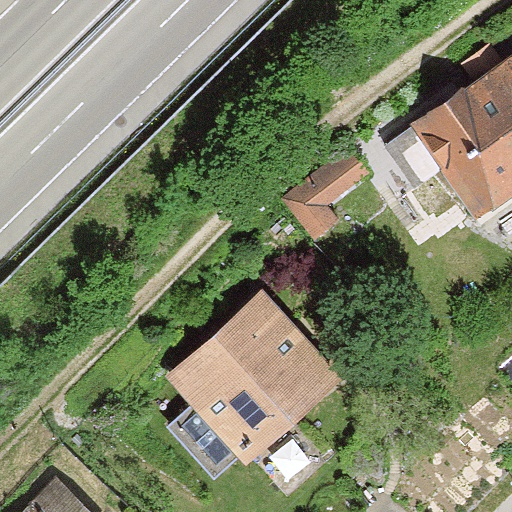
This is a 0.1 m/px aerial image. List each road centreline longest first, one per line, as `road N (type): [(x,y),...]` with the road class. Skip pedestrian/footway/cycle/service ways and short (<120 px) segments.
road 1 (track): [(500,0),(384,81),(217,227),(0,446)]
road 2 (motorway): [(0,182),(187,0)]
